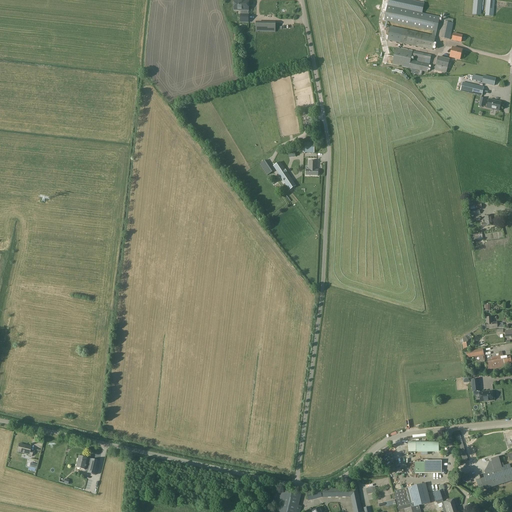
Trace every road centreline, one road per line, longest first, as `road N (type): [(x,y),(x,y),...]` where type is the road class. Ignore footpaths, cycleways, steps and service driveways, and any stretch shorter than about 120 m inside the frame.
road 1 (unclassified): [(296,485),(323,284),(329,152),(301,0)]
road 2 (unclassified): [(296,485),(0,420)]
road 3 (unclassified): [(511,422),(396,436),(337,480),(296,485)]
